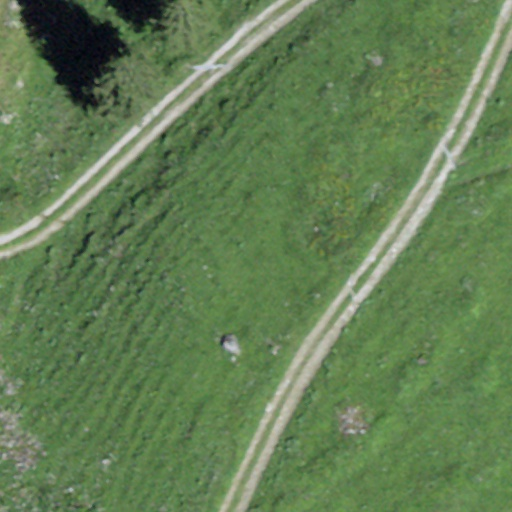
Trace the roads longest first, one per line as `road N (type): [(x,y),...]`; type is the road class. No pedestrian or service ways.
road 1 (track): [(235,511),(309,371),(477,102),(511,22)]
road 2 (track): [(303,0),(191,89),(79,198),(0,246)]
